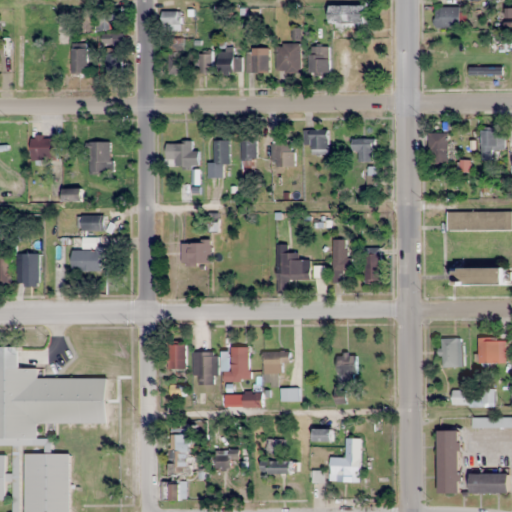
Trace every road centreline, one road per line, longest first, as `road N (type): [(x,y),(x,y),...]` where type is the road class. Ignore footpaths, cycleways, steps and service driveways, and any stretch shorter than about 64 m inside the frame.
road 1 (residential): [(0,313),(511,308)]
road 2 (residential): [(511,101),(0,106)]
road 3 (residential): [(146,511),(141,0)]
road 4 (tertiary): [(410,511),(407,0)]
